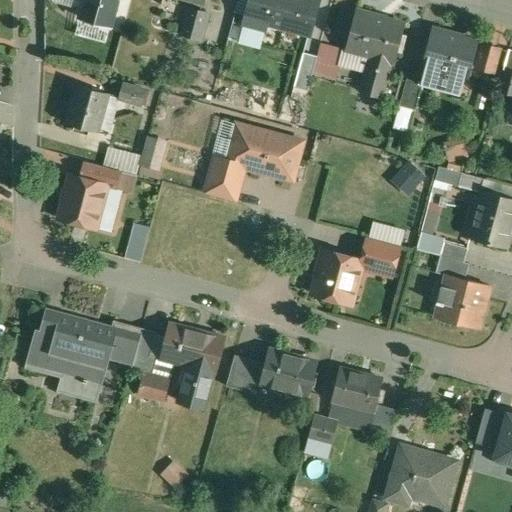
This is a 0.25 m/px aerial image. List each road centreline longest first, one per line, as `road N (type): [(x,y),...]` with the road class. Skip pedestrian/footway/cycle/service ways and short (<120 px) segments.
road 1 (residential): [(25,0),(27,246),(270,312)]
road 2 (residential): [(270,312),(492,374)]
